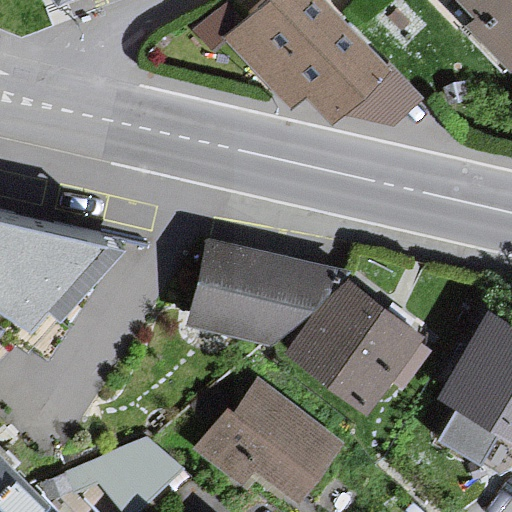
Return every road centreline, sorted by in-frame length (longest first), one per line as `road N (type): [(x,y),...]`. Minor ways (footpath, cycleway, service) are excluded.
road 1 (tertiary): [(511,211),(49,105)]
road 2 (residential): [(49,105),(72,58),(168,0)]
